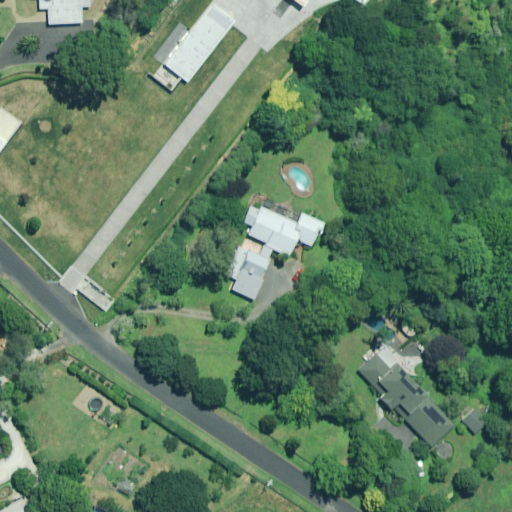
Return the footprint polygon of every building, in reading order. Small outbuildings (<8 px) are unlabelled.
[(37,0),(38,10),(47,9),(47,25),(81,24),(80,8),(89,8),(88,0),(37,0)] [(290,0),(302,9),(309,0),(352,0),(360,6),(364,0),(290,0)] [(234,22),(211,5),(164,66),(153,79),(170,93),(181,79),(186,83),(234,22)] [(0,151),(22,122),(3,108),(0,112),(0,151)] [(253,301),(261,283),(273,289),(278,278),(268,273),(277,252),(288,257),(295,241),(312,248),(323,224),(300,214),(295,224),(261,209),(259,214),(248,209),(242,223),(251,227),(247,236),(264,244),(259,256),(239,247),(226,276),(236,280),(231,291),(253,301)] [(366,362),(356,371),(380,397),(378,400),(389,412),(397,405),(408,418),(404,421),(429,448),(453,426),(378,344),(363,358),(366,362)] [(483,424),(471,410),(460,421),(472,434),(483,424)] [(456,454),(445,443),(433,454),(445,465),(456,454)]
